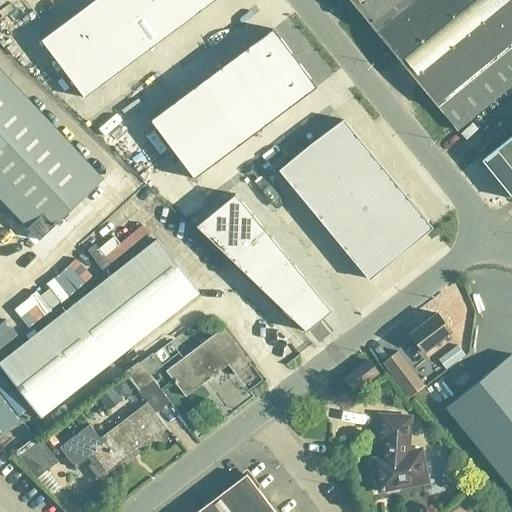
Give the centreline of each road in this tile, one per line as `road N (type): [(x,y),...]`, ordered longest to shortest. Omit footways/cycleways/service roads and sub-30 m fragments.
road 1 (unclassified): [(489,237),(293,0)]
road 2 (unclassified): [(258,414),(489,237)]
road 3 (unclassified): [(129,511),(258,414)]
road 4 (unclassified): [(332,511),(258,414)]
